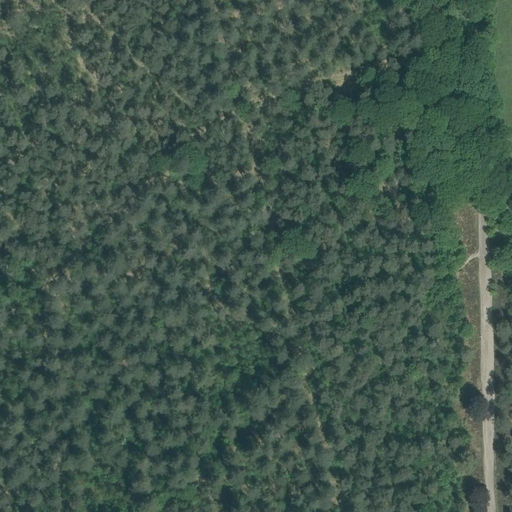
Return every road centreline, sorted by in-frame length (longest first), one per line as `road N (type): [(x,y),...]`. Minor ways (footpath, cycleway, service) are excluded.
road 1 (track): [(480,143),(489,511)]
road 2 (track): [(399,0),(480,143)]
road 3 (track): [(480,143),(476,0)]
